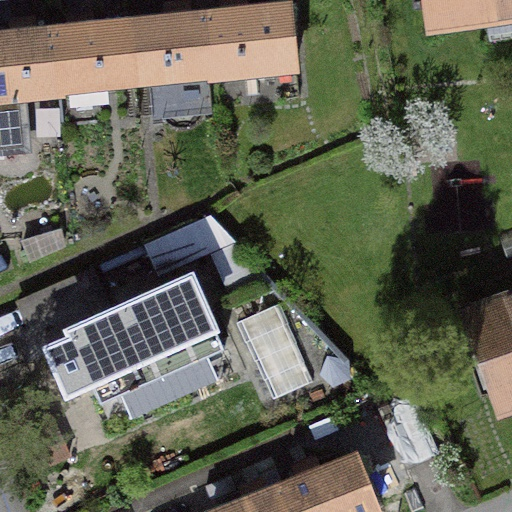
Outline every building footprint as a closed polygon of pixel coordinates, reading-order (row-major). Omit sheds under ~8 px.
[(511,15),(511,0),(426,0),(430,27),(511,15)] [(0,34),(0,105),(292,82),(286,11),(231,16),(143,23),(57,29),(0,34)] [(212,216),(147,245),(151,255),(168,247),(174,256),(226,232),(212,216)] [(25,298),(36,323),(23,329),(35,357),(74,340),(112,427),(245,368),(230,334),(218,340),(191,279),(106,316),(86,270),(25,298)] [(499,409),(511,404),(511,298),(466,315),(499,409)] [(414,395),(381,409),(407,468),(439,453),(414,395)] [(358,458),(284,487),(294,511),(375,511),(379,511),(358,458)] [(294,511),(284,487),(221,511),(294,511)]
